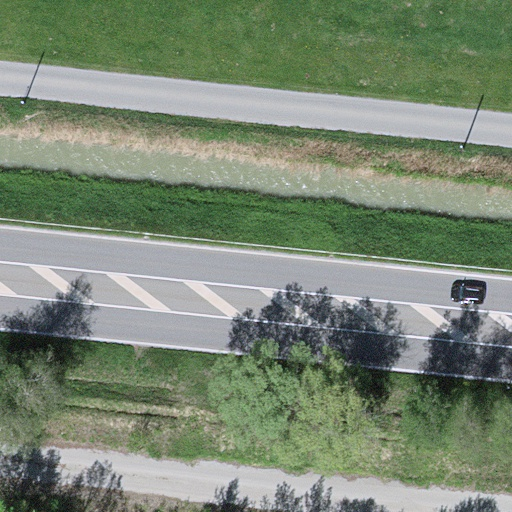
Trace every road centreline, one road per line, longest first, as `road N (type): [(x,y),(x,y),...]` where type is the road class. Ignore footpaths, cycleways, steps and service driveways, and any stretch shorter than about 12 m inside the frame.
road 1 (primary): [(511,352),(0,297)]
road 2 (unclassified): [(511,135),(0,82)]
